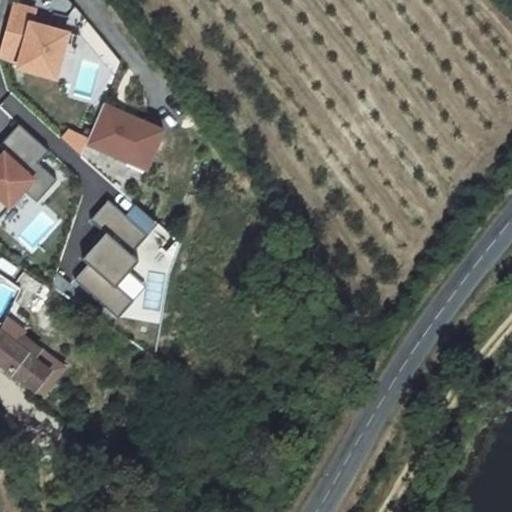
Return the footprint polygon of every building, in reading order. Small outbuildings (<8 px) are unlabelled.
[(34,3),(22,0),(11,0),(8,18),(0,46),(0,54),(19,59),(18,64),(57,74),(64,43),(68,23),(31,15),(34,3)] [(80,26),(68,23),(64,43),(76,46),(80,26)] [(104,103),(89,139),(87,142),(147,167),(164,128),(104,103)] [(49,150),(19,124),(0,145),(0,148),(4,152),(0,156),(0,216),(24,190),(37,201),(57,179),(38,162),(49,150)] [(69,131),(62,139),(82,156),(89,139),(69,131)] [(145,232),(106,197),(87,217),(102,230),(80,256),(85,261),(71,277),(115,316),(130,298),(114,283),(136,257),(129,251),(145,232)] [(16,342),(0,329),(0,361),(35,388),(51,368),(34,356),(41,347),(22,333),(16,342)]
